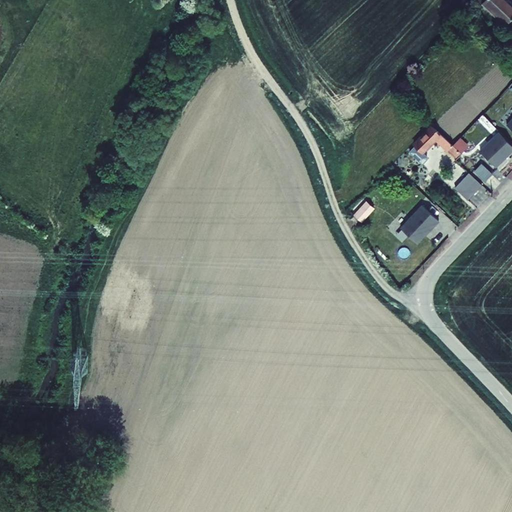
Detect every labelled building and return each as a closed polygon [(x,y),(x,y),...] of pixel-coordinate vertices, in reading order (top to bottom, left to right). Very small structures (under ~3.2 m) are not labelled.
[(486,0),(484,4),(507,26),(511,20),(511,0),(486,0)] [(433,126),(415,144),(424,154),(438,140),(449,152),(455,145),(433,126)] [(511,149),(496,133),(477,152),(492,168),(511,149)] [(464,154),(455,145),(449,152),(458,161),(464,154)] [(464,200),(478,186),(465,174),(451,188),(464,200)] [(481,185),(468,200),(476,208),(430,258),(436,263),(495,198),(481,185)] [(369,201),(356,216),(364,223),(377,208),(369,201)] [(436,222),(419,206),(397,229),(414,245),(422,236),(422,235),(424,232),(425,233),(436,222)]
